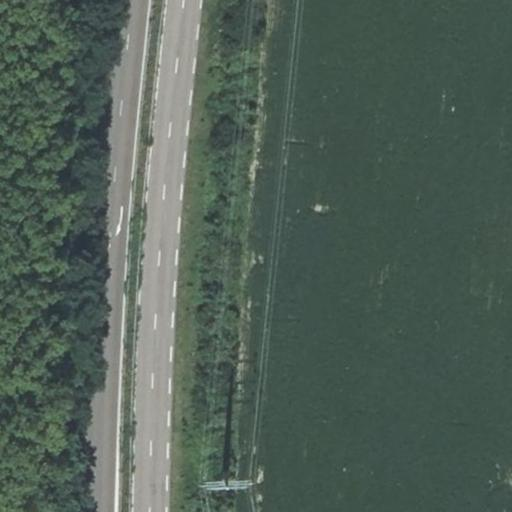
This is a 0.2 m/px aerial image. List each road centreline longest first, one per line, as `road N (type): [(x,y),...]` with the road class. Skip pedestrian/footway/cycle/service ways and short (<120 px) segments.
road 1 (primary): [(141,0),(115,210),(98,511)]
road 2 (primary): [(149,511),(159,263),(190,0)]
road 3 (track): [(0,262),(9,0)]
